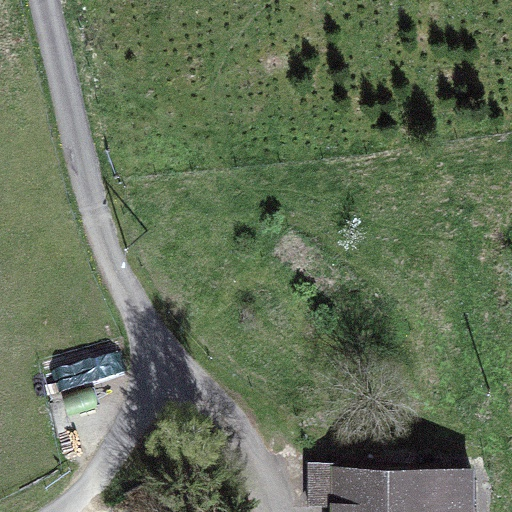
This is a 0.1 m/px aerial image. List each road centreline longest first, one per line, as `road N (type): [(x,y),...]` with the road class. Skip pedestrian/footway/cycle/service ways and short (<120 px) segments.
road 1 (unclassified): [(37,0),(88,206),(124,300),(169,355)]
road 2 (unclassified): [(55,511),(93,484),(169,355)]
road 3 (unclassified): [(169,355),(223,410),(266,479),(273,511)]
